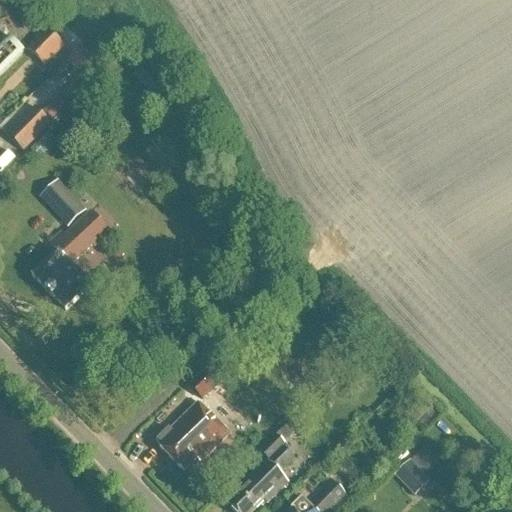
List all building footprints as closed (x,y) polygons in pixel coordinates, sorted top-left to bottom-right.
[(46,33),(27,53),(45,71),(65,52),(61,48),(46,33)] [(81,49),(67,63),(90,86),(105,70),(81,49)] [(43,115),(53,125),(69,109),(59,99),(43,115)] [(35,110),(7,139),(23,155),(51,126),(35,110)] [(60,181),(41,198),(69,228),(88,210),(60,181)] [(108,236),(91,219),(67,243),(61,236),(49,248),(56,256),(32,280),(66,315),(91,289),(71,269),(92,249),(94,251),(108,236)] [(240,353),(238,352),(233,346),(224,355),(229,360),(231,362),(240,353)] [(228,379),(230,377),(217,363),(189,390),(191,392),(202,404),(228,379)] [(230,438),(199,407),(171,434),(169,432),(156,445),(158,446),(159,451),(184,476),(197,463),(200,467),(230,438)] [(287,450),(277,440),(260,457),(269,466),(258,477),(257,476),(246,487),(248,490),(228,510),(230,511),(257,511),(265,505),(267,508),(288,487),(278,477),(293,463),(284,453),(287,450)] [(395,479),(415,499),(431,484),(411,463),(395,479)] [(334,488),(311,510),(309,511),(292,511),(291,511),(330,511),(344,498),(334,488)]
